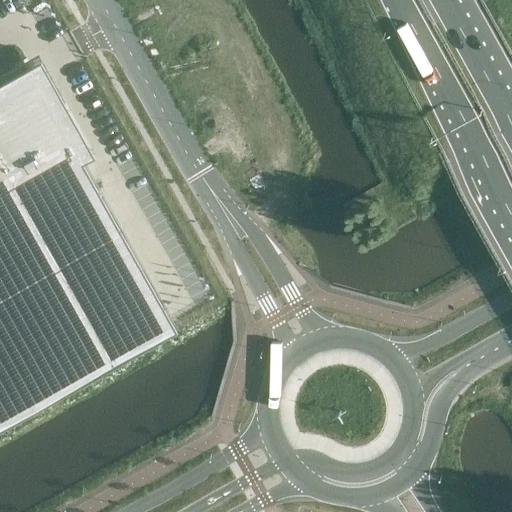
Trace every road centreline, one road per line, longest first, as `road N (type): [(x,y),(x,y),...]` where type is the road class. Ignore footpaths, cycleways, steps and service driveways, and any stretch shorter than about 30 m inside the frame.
road 1 (unclassified): [(99,0),(223,210)]
road 2 (trunk): [(397,0),(511,207)]
road 3 (unclassified): [(320,340),(251,233),(223,210)]
road 4 (tertiary): [(266,426),(127,511)]
road 5 (unclassified): [(223,210),(290,356)]
road 6 (trunk): [(511,123),(444,0)]
road 7 (tertiary): [(410,472),(449,389),(485,357)]
road 8 (tertiary): [(511,300),(389,355)]
road 9 (tertiary): [(285,464),(367,471),(399,452)]
